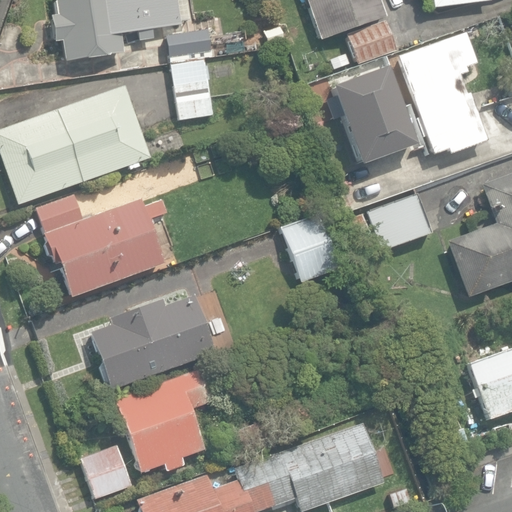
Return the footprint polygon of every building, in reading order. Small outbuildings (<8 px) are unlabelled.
[(62,64),(121,54),(118,37),(134,34),(136,42),(151,40),(149,31),(179,26),(174,0),(52,0),(55,16),(47,18),(51,44),(58,43),(62,64)] [(302,0),(317,42),(384,18),(377,0),(302,0)] [(428,0),(430,10),(487,1),(487,0),(428,0)] [(243,24),(250,10),(235,3),(229,17),(243,24)] [(354,65),(390,52),(381,25),(344,38),(354,65)] [(165,60),(209,53),(205,29),(162,36),(165,60)] [(460,30),(392,54),(428,154),(443,148),(445,152),(482,138),(466,90),(463,91),(456,71),(463,69),(461,64),(472,60),(460,30)] [(326,61),(330,73),(347,66),(342,55),(326,61)] [(170,82),(176,121),(209,116),(204,82),(200,59),(167,64),(170,82)] [(382,64),(326,85),(354,163),(411,143),(382,64)] [(0,130),(0,167),(14,207),(145,160),(120,88),(0,130)] [(179,170),(193,166),(188,149),(174,153),(179,170)] [(443,243),(462,298),(511,280),(511,172),(477,185),(491,226),(443,243)] [(80,221),(71,195),(34,209),(43,234),(39,236),(47,259),(52,258),(67,299),(159,265),(143,221),(163,214),(159,202),(140,209),(136,200),(80,221)] [(363,212),(377,251),(425,235),(412,196),(363,212)] [(276,228),(295,284),(336,270),(317,214),(276,228)] [(344,222),(351,243),(369,238),(362,216),(344,222)] [(85,334),(106,392),(212,354),(192,296),(161,307),(159,302),(106,320),(108,326),(85,334)] [(475,397),(484,420),(511,410),(511,347),(464,365),(472,388),(468,389),(470,398),(475,397)] [(121,426),(138,474),(160,466),(162,473),(180,466),(178,459),(201,451),(187,411),(215,401),(201,362),(189,366),(191,372),(111,401),(114,409),(110,410),(116,428),(121,426)] [(352,377),(360,407),(381,401),(372,371),(352,377)] [(430,441),(436,460),(465,450),(459,431),(455,433),(444,401),(423,408),(432,440),(430,441)] [(230,434),(238,456),(272,444),(263,421),(230,434)] [(229,470),(233,482),(238,494),(241,492),(247,511),(258,511),(292,500),(296,511),(305,511),(380,485),(358,423),(229,470)] [(77,459),(91,500),(127,487),(113,447),(77,459)] [(247,511),(241,492),(238,494),(233,482),(207,491),(202,476),(132,502),(135,511),(247,511)] [(387,496),(391,509),(407,504),(403,491),(387,496)]
